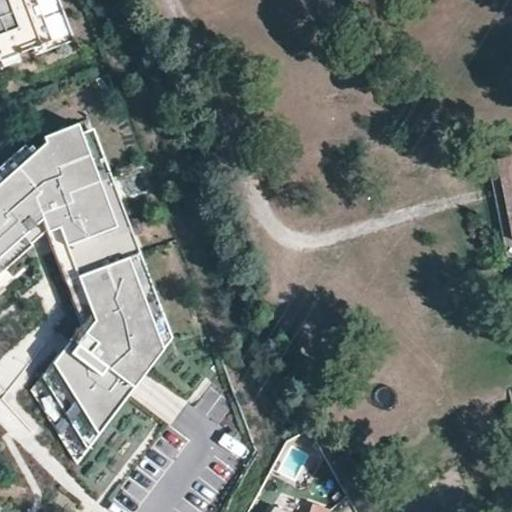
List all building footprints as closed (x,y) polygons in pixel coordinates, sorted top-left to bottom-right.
[(56,0),(0,0),(0,56),(68,30),(56,0)] [(0,291),(12,281),(4,271),(32,247),(29,244),(45,229),(81,326),(31,390),(76,462),(170,340),(118,200),(108,204),(78,125),(40,140),(42,146),(35,153),(32,149),(28,152),(24,147),(0,168),(0,291)] [(511,145),(501,147),(503,158),(511,210),(511,145)] [(511,257),(511,210),(503,158),(485,160),(504,259),(511,257)] [(151,391),(143,400),(169,423),(187,403),(175,392),(165,403),(151,391)]
